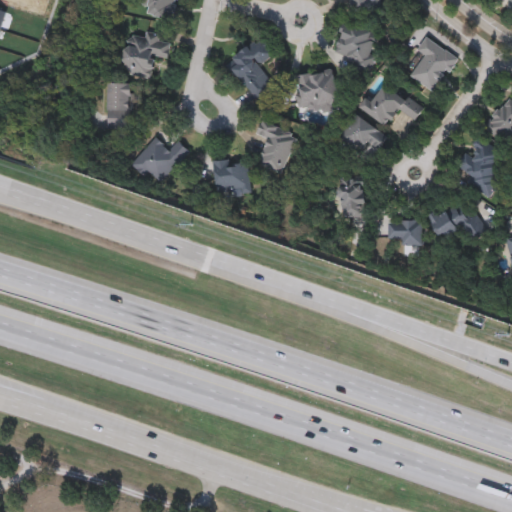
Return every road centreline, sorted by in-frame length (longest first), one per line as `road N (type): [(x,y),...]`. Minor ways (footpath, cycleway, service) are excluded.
road 1 (motorway): [(511,447),(0,279)]
road 2 (motorway): [(0,338),(511,504)]
road 3 (secondary): [(423,341),(0,191)]
road 4 (secondary): [(0,409),(309,511)]
road 5 (residential): [(202,89),(223,105),(223,119),(205,121),(195,101),(213,0)]
road 6 (residential): [(498,54),(469,108),(414,171)]
